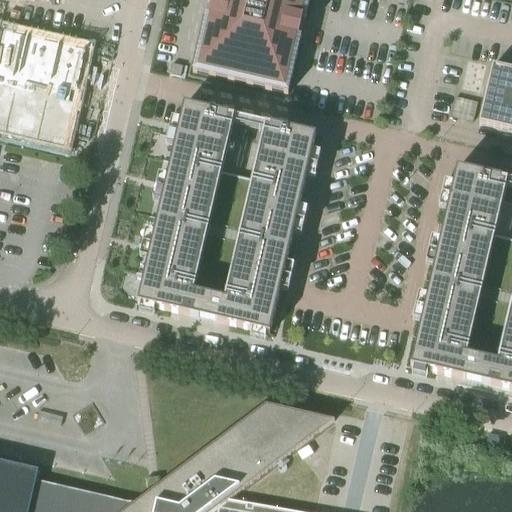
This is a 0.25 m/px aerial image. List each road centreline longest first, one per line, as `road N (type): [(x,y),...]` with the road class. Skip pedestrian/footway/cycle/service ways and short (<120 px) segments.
road 1 (residential): [(64,318),(511,417)]
road 2 (residential): [(64,318),(141,0)]
